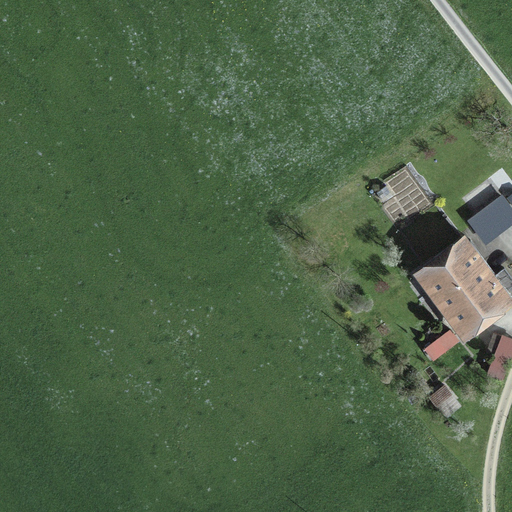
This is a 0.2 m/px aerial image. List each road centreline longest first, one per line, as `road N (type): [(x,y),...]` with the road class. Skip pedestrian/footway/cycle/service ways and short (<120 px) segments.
road 1 (track): [(493,511),(498,432),(511,388)]
road 2 (track): [(511,94),(437,0)]
